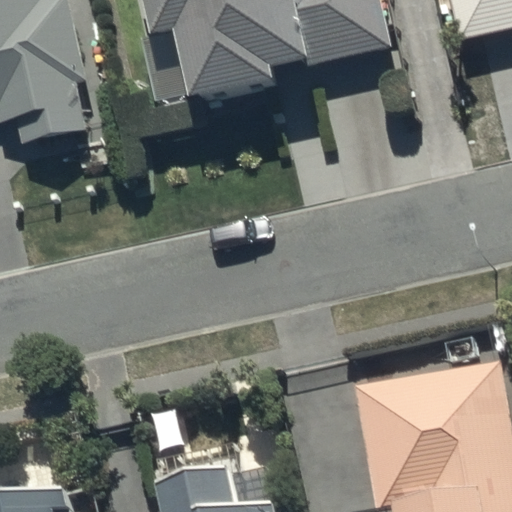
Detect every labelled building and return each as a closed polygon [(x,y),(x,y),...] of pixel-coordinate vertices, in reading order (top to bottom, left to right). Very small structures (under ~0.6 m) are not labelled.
[(0,0),(0,125),(14,122),(20,145),(88,130),(77,83),(87,81),(68,0),(0,0)] [(136,0),(148,47),(177,40),(193,109),(272,91),(270,81),(393,53),(380,0),(136,0)] [(511,0),(449,0),(460,45),(511,32),(511,0)] [(511,511),(511,430),(501,367),(357,391),(355,391),(375,511),(511,511)] [(159,495),(160,501),(162,511),(282,511),(282,508),(262,511),(239,511),(233,480),(159,495)] [(73,511),(72,501),(0,511),(73,511)]
